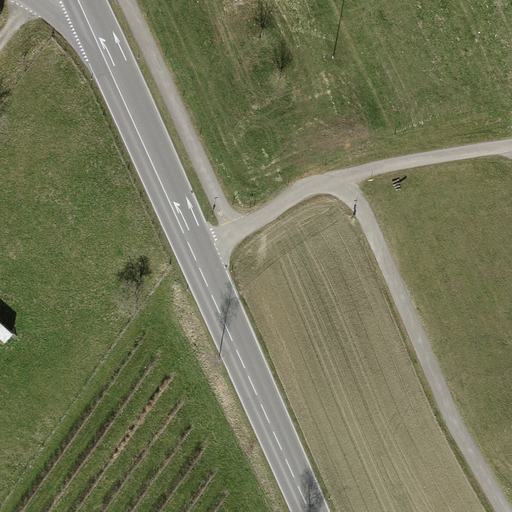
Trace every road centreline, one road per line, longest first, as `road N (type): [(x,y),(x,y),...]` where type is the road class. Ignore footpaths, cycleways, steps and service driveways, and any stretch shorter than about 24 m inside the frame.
road 1 (primary): [(84,0),(313,511)]
road 2 (track): [(342,177),(370,220),(456,426),(505,511)]
